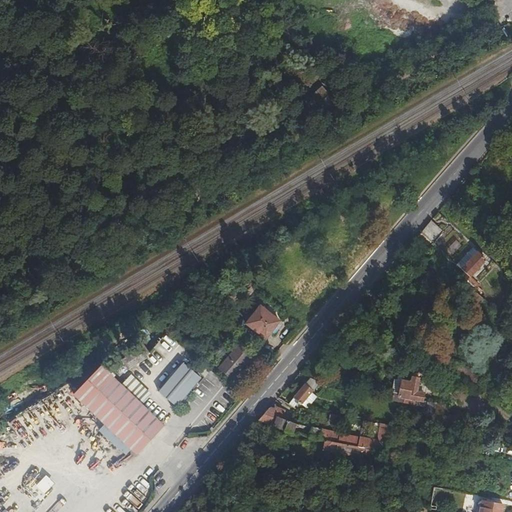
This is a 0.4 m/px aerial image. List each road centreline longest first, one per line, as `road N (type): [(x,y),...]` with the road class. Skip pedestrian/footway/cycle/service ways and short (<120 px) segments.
road 1 (track): [(511,2),(0,325)]
road 2 (secondary): [(162,511),(511,108)]
